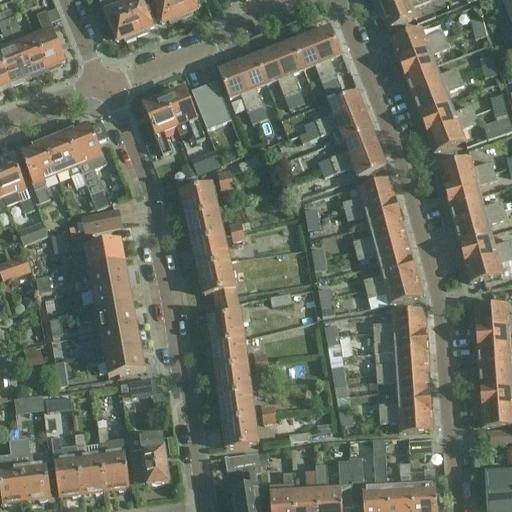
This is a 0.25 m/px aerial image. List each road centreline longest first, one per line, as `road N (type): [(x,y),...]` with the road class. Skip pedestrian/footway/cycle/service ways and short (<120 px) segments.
road 1 (residential): [(453,511),(436,286),(395,147),(338,0)]
road 2 (residential): [(102,83),(149,196),(199,504)]
road 3 (residential): [(102,83),(208,48),(311,0)]
